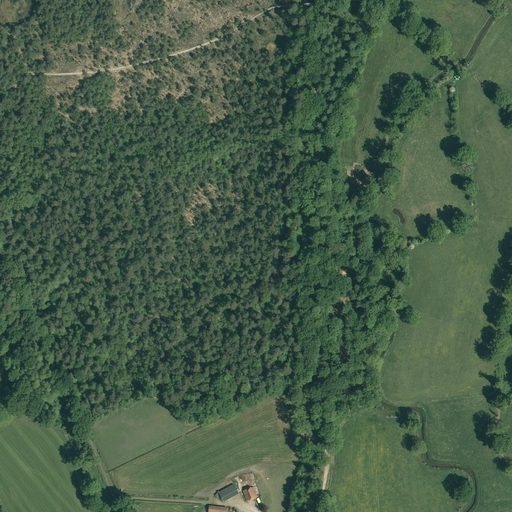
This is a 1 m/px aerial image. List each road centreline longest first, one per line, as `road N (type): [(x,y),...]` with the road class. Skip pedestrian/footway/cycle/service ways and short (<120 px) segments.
road 1 (track): [(316,189),(311,299),(327,456),(320,511)]
road 2 (track): [(6,257),(122,511)]
road 3 (track): [(375,0),(316,189)]
road 4 (track): [(317,0),(316,189)]
